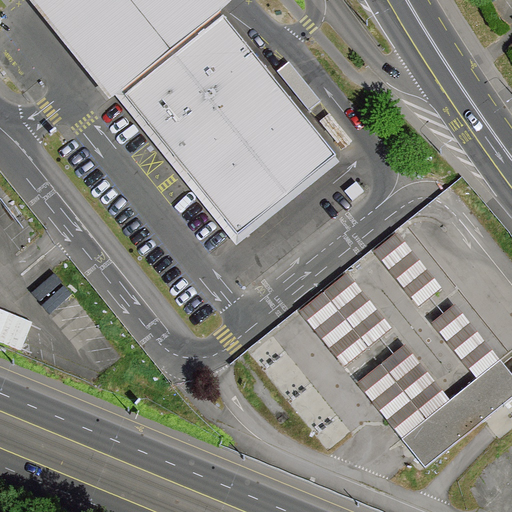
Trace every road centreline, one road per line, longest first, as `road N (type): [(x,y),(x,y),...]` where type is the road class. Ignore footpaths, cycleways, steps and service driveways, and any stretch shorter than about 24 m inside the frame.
road 1 (primary): [(289,511),(0,392)]
road 2 (primary): [(511,171),(398,0)]
road 3 (primary): [(0,465),(112,511)]
